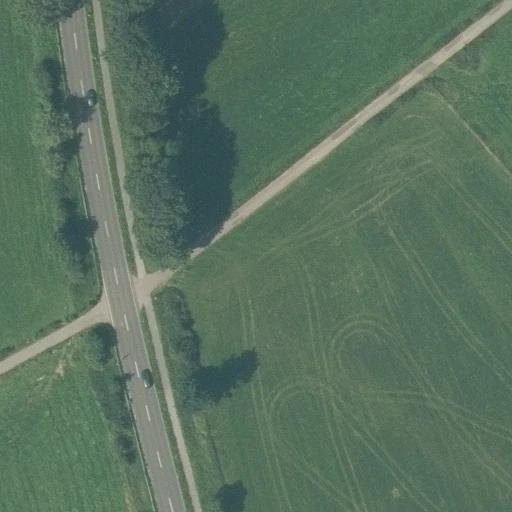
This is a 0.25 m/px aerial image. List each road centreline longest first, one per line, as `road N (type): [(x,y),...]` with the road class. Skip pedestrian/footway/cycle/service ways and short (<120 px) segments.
road 1 (track): [(511,1),(142,290),(0,367)]
road 2 (tertiary): [(69,0),(120,301),(171,511)]
